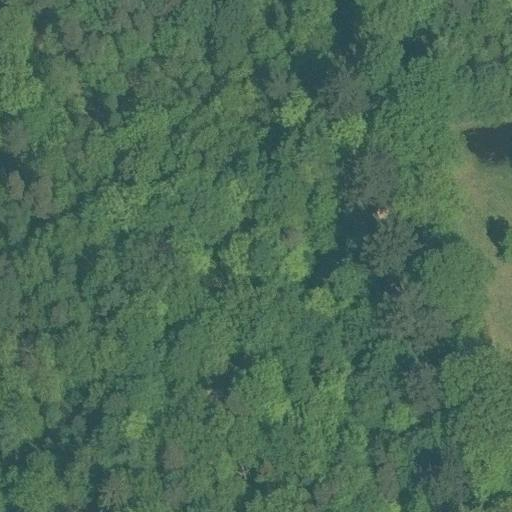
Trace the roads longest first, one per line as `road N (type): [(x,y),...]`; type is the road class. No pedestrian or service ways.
road 1 (track): [(475,511),(341,0)]
road 2 (track): [(378,138),(511,113)]
